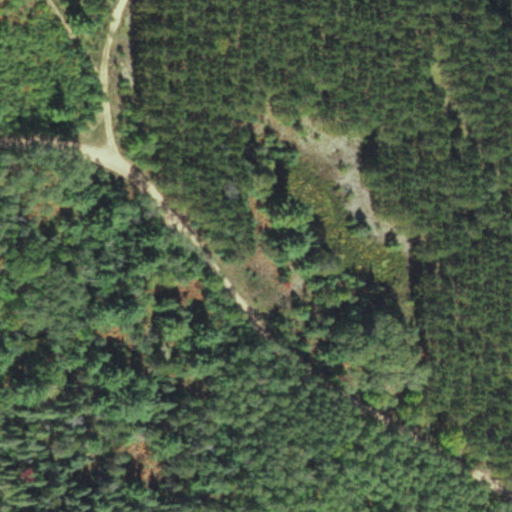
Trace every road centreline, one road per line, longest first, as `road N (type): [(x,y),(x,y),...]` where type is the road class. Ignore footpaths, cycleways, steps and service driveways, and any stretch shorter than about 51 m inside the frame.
road 1 (residential): [(0,143),(101,157),(151,197),(244,319),(314,388),(416,432),(470,479),(511,492)]
road 2 (track): [(303,511),(222,456),(117,358),(0,230)]
